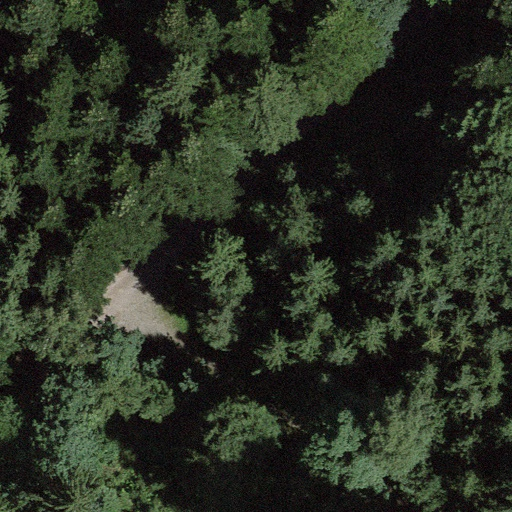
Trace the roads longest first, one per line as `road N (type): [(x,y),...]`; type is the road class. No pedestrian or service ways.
road 1 (track): [(511,12),(0,429)]
road 2 (track): [(226,250),(467,511)]
